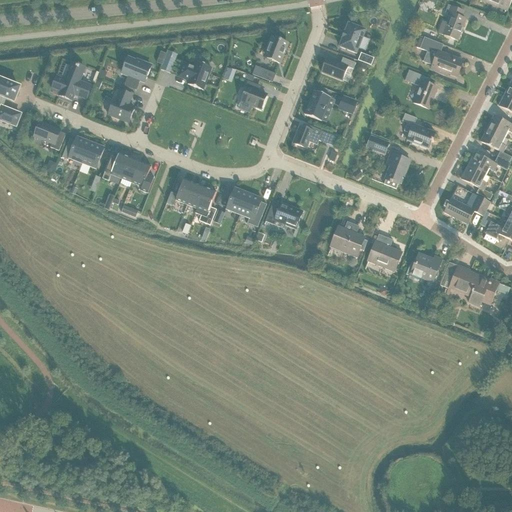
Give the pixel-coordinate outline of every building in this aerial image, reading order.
[(511,0),(480,0),(480,2),(505,12),(509,1),(511,0)] [(457,41),(465,20),(460,18),(463,12),(451,7),(448,14),(451,15),(447,24),(443,22),(438,34),(457,41)] [(348,25),(340,48),(356,54),(365,32),(348,25)] [(287,44),(272,38),(265,58),(279,63),(287,44)] [(420,39),(416,48),(420,49),(427,52),(423,63),(432,66),(432,68),(437,70),(436,73),(444,76),(445,73),(457,78),(463,62),(439,52),(442,45),(424,38),(423,40),(420,39)] [(374,59),(361,54),(358,61),(371,66),(374,59)] [(353,70),(356,64),(343,58),(340,64),(327,59),(321,73),(342,81),(347,68),(353,70)] [(124,86),(136,91),(139,84),(137,84),(139,81),(145,83),(151,67),(137,61),(135,64),(127,60),(122,74),(128,76),(124,86)] [(164,61),(161,70),(170,74),(174,64),(164,61)] [(359,62),(357,68),(365,71),(367,65),(359,62)] [(203,91),(211,68),(196,63),(194,68),(183,64),(178,77),(189,81),(188,85),(203,91)] [(91,87),(79,82),(84,70),(71,65),(65,81),(57,77),(52,90),(60,93),(59,96),(72,101),(74,95),(86,100),(91,87)] [(228,66),(223,77),(232,81),(237,70),(228,66)] [(275,75),(262,69),(259,78),(272,83),(275,75)] [(101,71),(98,78),(104,80),(107,73),(101,71)] [(430,109),(438,90),(425,85),(427,78),(408,71),(404,81),(419,87),(413,103),(430,109)] [(94,87),(99,89),(103,81),(97,79),(94,87)] [(14,102),(19,88),(0,80),(0,120),(15,127),(20,115),(3,108),(6,99),(14,102)] [(259,86),(249,82),(247,88),(248,88),(243,101),(262,109),(267,96),(258,92),(257,90),(259,86)] [(132,96),(120,91),(116,101),(114,101),(108,115),(129,124),(134,109),(128,106),(132,96)] [(330,98),(314,92),(305,116),(321,122),(330,98)] [(511,97),(505,94),(499,107),(511,113),(511,97)] [(343,97),(338,110),(351,115),(356,102),(343,97)] [(432,143),(435,134),(413,125),(416,119),(405,114),(402,121),(407,123),(404,131),(410,134),(407,141),(429,150),(431,143),(432,143)] [(511,125),(494,117),(487,129),(505,139),(508,132),(511,134),(511,125)] [(61,132),(40,123),(34,137),(52,144),(50,148),(59,152),(66,135),(60,133),(61,132)] [(328,145),(331,136),(303,125),(302,128),(300,127),(293,144),(306,149),(309,142),(316,145),(318,141),(328,145)] [(501,145),(505,139),(487,129),(480,142),(500,152),(497,157),(509,163),(511,158),(503,154),(506,147),(501,145)] [(385,155),(390,143),(371,136),(366,148),(385,155)] [(90,143),(76,138),(68,159),(82,164),(90,143)] [(104,149),(90,143),(82,164),(96,170),(104,149)] [(406,173),(410,162),(397,156),(391,153),(386,166),(390,167),(385,180),(383,185),(396,190),(398,185),(399,185),(404,172),(406,173)] [(120,154),(119,154),(110,176),(111,176),(121,180),(130,159),(119,155),(120,154)] [(474,154),(468,167),(485,176),(489,170),(493,172),(496,166),(507,171),(510,166),(497,159),(494,164),(474,154)] [(140,163),(130,159),(121,180),(133,184),(140,163)] [(151,167),(140,163),(133,184),(142,188),(141,191),(148,194),(154,178),(148,176),(151,167)] [(482,182),(485,176),(468,167),(461,180),(481,190),(478,195),(490,201),(492,195),(484,191),(487,185),(482,182)] [(357,180),(363,175),(359,170),(353,176),(357,180)] [(96,177),(92,186),(97,188),(101,179),(96,177)] [(195,185),(184,180),(175,201),(186,205),(195,185)] [(205,189),(195,185),(186,205),(197,210),(205,189)] [(216,193),(205,189),(197,210),(195,214),(201,216),(199,222),(210,226),(216,210),(211,208),(217,193),(216,193)] [(248,195),(234,189),(226,210),(240,215),(248,195)] [(503,198),(498,208),(500,209),(504,209),(508,211),(506,214),(510,216),(507,223),(511,225),(511,209),(511,208),(511,198),(500,192),(498,196),(503,198)] [(262,200),(248,195),(240,215),(254,221),(262,200)] [(483,218),(490,203),(478,197),(471,210),(451,200),(444,213),(467,225),(474,213),(483,218)] [(296,230),(302,213),(281,205),(280,208),(272,205),(266,221),(274,225),(276,220),(286,224),(285,226),(296,230)] [(225,213),(218,211),(213,222),(220,225),(225,213)] [(356,235),(359,227),(347,223),(344,230),(338,228),(330,248),(356,258),(359,252),(363,253),(367,244),(363,242),(364,239),(356,235)] [(488,229),(485,234),(496,240),(499,235),(511,241),(511,225),(507,223),(504,229),(499,227),(491,223),(488,229)] [(259,233),(256,241),(261,243),(264,236),(259,233)] [(393,241),(379,235),(378,237),(375,236),(372,243),(375,245),(368,262),(394,273),(401,254),(389,249),(393,241)] [(247,237),(245,243),(252,246),(254,240),(247,237)] [(433,261),(419,255),(414,266),(410,264),(405,275),(412,278),(413,275),(433,283),(442,260),(434,257),(433,261)] [(489,284),(468,275),(469,271),(449,263),(440,286),(449,289),(446,295),(449,295),(451,290),(471,298),(468,303),(480,308),(482,302),(490,306),(496,292),(507,297),(510,289),(499,284),(499,283),(490,280),(489,284)] [(431,291),(428,297),(434,299),(436,293),(431,291)]
